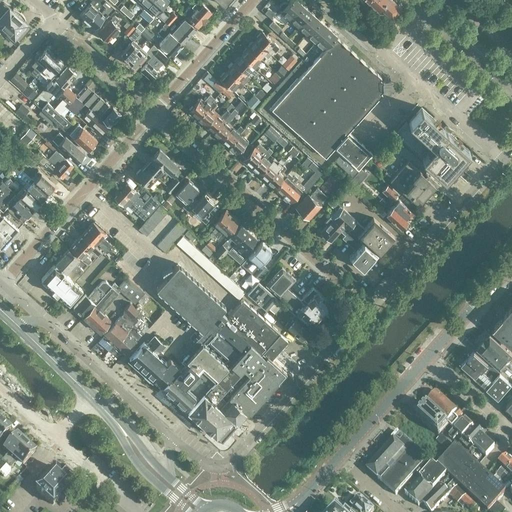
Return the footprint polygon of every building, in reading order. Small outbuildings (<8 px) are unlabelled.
[(85,20),(86,21),(105,0),(91,0),(92,0),(79,15),(81,16),(81,17),(84,20),(85,20)] [(105,0),(86,21),(88,22),(88,23),(90,26),(92,26),(94,27),(107,13),(109,15),(115,8),(105,0)] [(151,0),(147,5),(155,12),(166,0),(151,0)] [(199,26),(212,12),(198,0),(196,0),(190,7),(193,10),(188,16),(199,26)] [(297,0),(290,0),(287,3),(285,3),(282,3),(281,5),(280,8),(281,10),(280,11),(290,20),(303,5),(297,0)] [(393,17),(402,7),(394,0),(372,0),(381,7),(381,6),(393,17)] [(0,6),(0,29),(2,31),(20,11),(13,7),(11,9),(4,2),(0,6)] [(120,8),(125,13),(129,9),(123,4),(120,8)] [(311,12),(303,5),(290,20),(298,27),(311,12)] [(134,14),(129,9),(125,13),(130,18),(134,14)] [(20,11),(2,31),(16,44),(31,27),(23,20),(25,18),(20,11)] [(173,12),(169,16),(190,36),(196,29),(184,18),(181,21),(177,17),(177,16),(173,12)] [(320,20),(311,12),(298,27),(306,35),(320,20)] [(108,40),(119,28),(115,24),(119,19),(114,15),(98,32),(108,40)] [(190,36),(169,16),(165,21),(169,25),(170,24),(175,28),(172,31),(184,42),(190,36)] [(272,20),(268,25),(278,33),(282,29),(272,20)] [(320,20),(306,35),(315,42),(328,28),(320,20)] [(136,26),(141,31),(145,27),(139,22),(136,26)] [(135,28),(130,23),(120,34),(125,39),(135,28)] [(173,55),(183,44),(164,26),(158,32),(163,37),(159,42),(173,55)] [(134,40),(141,32),(136,28),(129,36),(134,40)] [(337,35),(328,28),(315,42),(323,50),(336,36),(337,35)] [(276,40),(277,38),(268,29),(266,31),(276,40)] [(262,31),(255,39),(270,53),(274,50),(270,47),(274,43),(262,31)] [(286,40),(289,37),(282,32),(280,35),(286,40)] [(286,40),(292,46),(295,43),(289,37),(286,40)] [(333,61),(348,45),(339,38),(324,53),(333,61)] [(270,53),(255,39),(248,47),(260,58),(264,54),(267,57),(270,53)] [(133,40),(121,53),(129,59),(140,47),(133,40)] [(167,58),(158,49),(153,44),(146,52),(151,56),(146,62),(146,63),(140,70),(151,79),(158,71),(154,67),(160,60),(163,62),(167,58)] [(342,69),(356,53),(348,45),(333,61),(342,69)] [(35,68),(31,72),(36,76),(40,72),(55,55),(47,47),(42,53),(40,51),(35,57),(37,59),(32,65),(35,68)] [(140,47),(129,59),(136,66),(148,53),(140,47)] [(260,58),(248,47),(241,55),(256,69),(260,65),(256,62),(260,58)] [(299,47),(297,50),(303,55),(306,52),(299,47)] [(55,55),(40,72),(48,79),(53,73),(54,74),(59,69),(57,68),(63,62),(55,55)] [(256,69),(241,55),(234,62),(246,73),(250,69),(253,72),(256,69)] [(287,68),(295,60),(290,56),(282,64),(287,68)] [(307,56),(305,58),(304,59),(310,64),(313,61),(307,56)] [(246,73),(234,62),(227,70),(243,84),(246,81),(242,78),(246,73)] [(323,64),(319,68),(323,72),(327,68),(323,64)] [(68,102),(76,94),(66,85),(76,74),(67,66),(56,79),(54,77),(51,81),(47,86),(54,93),(56,91),(68,102)] [(314,67),(308,75),(324,90),(331,82),(314,67)] [(275,71),(280,76),(283,73),(278,68),(275,71)] [(327,68),(323,72),(328,76),(331,72),(327,68)] [(243,84),(227,70),(220,78),(232,89),(236,85),(239,88),(243,84)] [(22,89),(28,83),(16,73),(10,79),(22,89)] [(308,75),(301,82),(317,97),(324,90),(308,75)] [(413,100),(389,78),(368,102),(391,123),(413,100)] [(301,82),(295,89),(311,104),(317,97),(301,82)] [(30,85),(24,91),(32,99),(38,93),(30,85)] [(110,125),(120,113),(112,107),(86,85),(77,96),(110,125)] [(230,97),(233,94),(225,87),(222,90),(230,97)] [(288,96),(305,111),(311,104),(295,89),(288,96)] [(252,93),(245,100),(252,107),(259,99),(252,93)] [(189,111),(197,118),(213,101),(215,98),(211,95),(205,102),(201,98),(189,111)] [(75,113),(84,103),(75,96),(67,106),(75,113)] [(282,103),(298,118),(305,111),(288,96),(282,103)] [(213,101),(197,118),(205,125),(216,112),(212,108),(216,104),(213,101)] [(26,118),(32,109),(22,102),(16,110),(26,118)] [(69,122),(59,113),(47,102),(41,109),(63,129),(69,122)] [(282,103),(276,110),(292,125),(298,118),(282,103)] [(379,121),(363,106),(356,114),(373,128),(379,121)] [(102,133),(109,125),(89,107),(82,115),(102,133)] [(442,126),(437,120),(422,107),(408,122),(434,145),(422,158),(445,178),(470,150),(449,132),(450,131),(452,133),(454,131),(442,120),(440,123),(443,125),(442,126)] [(216,112),(205,125),(212,132),(234,108),(230,112),(227,109),(220,116),(216,112)] [(234,108),(212,132),(220,139),(232,126),(228,122),(232,118),(238,111),(234,108)] [(54,122),(41,110),(37,114),(45,121),(49,124),(51,126),(54,122)] [(269,117),(285,132),(292,125),(276,110),(269,117)] [(254,111),(253,111),(248,117),(251,120),(257,114),(254,111)] [(251,120),(245,126),(249,130),(250,130),(255,124),(261,118),(261,117),(257,114),(251,120)] [(373,128),(356,114),(350,121),(366,135),(373,128)] [(307,140),(322,124),(314,117),(299,133),(307,140)] [(87,150),(96,139),(82,127),(74,120),(70,125),(78,132),(73,137),(87,150)] [(359,143),(366,135),(350,121),(343,128),(359,143)] [(314,146),(329,130),(322,124),(307,140),(314,146)] [(31,125),(21,136),(27,142),(37,131),(31,125)] [(232,126),(220,139),(228,146),(244,128),(240,125),(236,130),(232,126)] [(270,125),(265,130),(275,139),(279,134),(270,125)] [(244,128),(228,146),(236,153),(247,140),(243,136),(249,130),(245,126),(244,128)] [(321,153),(336,137),(329,130),(314,146),(321,153)] [(59,131),(52,139),(58,144),(57,145),(59,147),(64,151),(63,151),(76,163),(84,153),(71,142),(65,136),(59,131)] [(283,146),(287,141),(280,135),(276,139),(283,146)] [(329,159),(344,143),(336,137),(322,153),(329,159)] [(243,159),(251,167),(267,149),(259,142),(243,159)] [(267,149),(251,167),(259,174),(270,161),(266,157),(270,152),(272,150),(269,147),(267,149)] [(159,149),(152,157),(165,168),(174,176),(179,171),(175,168),(178,165),(159,149)] [(62,178),(73,166),(59,153),(51,162),(42,154),(37,160),(46,169),(49,166),(62,178)] [(334,160),(351,175),(352,176),(357,170),(339,154),(334,160)] [(31,166),(35,162),(27,155),(23,159),(31,166)] [(307,156),(306,158),(301,163),(305,168),(308,165),(312,161),(307,156)] [(165,168),(152,157),(144,166),(157,177),(165,168)] [(270,161),(259,174),(267,180),(282,163),(284,161),(281,158),(274,165),(270,161)] [(431,194),(439,184),(430,175),(427,177),(408,160),(390,180),(417,204),(421,199),(422,200),(429,192),(431,194)] [(312,161),(308,165),(315,171),(308,178),(313,183),(324,171),(312,161)] [(282,163),(267,180),(274,187),(286,175),(281,171),(286,166),(282,163)] [(18,174),(22,169),(17,165),(13,170),(18,174)] [(157,177),(144,166),(136,175),(149,186),(157,177)] [(37,176),(33,180),(48,194),(55,186),(37,170),(34,173),(37,176)] [(286,175),(274,187),(282,194),(298,177),(294,174),(292,176),(288,172),(286,175)] [(330,175),(320,186),(325,191),(335,179),(330,175)] [(170,193),(180,182),(175,177),(165,188),(170,193)] [(298,177),(282,194),(290,202),(304,186),(300,182),(301,180),(298,177)] [(48,194),(33,180),(30,178),(27,181),(30,184),(27,188),(41,202),(48,194)] [(182,206),(188,211),(197,200),(192,196),(198,189),(188,179),(177,192),(187,201),(182,206)] [(335,179),(325,191),(330,196),(338,187),(336,185),(338,183),(335,179)] [(27,217),(13,204),(20,197),(1,180),(0,181),(0,214),(2,216),(8,209),(23,222),(27,217)] [(128,183),(121,191),(148,215),(148,216),(157,206),(153,202),(146,205),(136,196),(139,194),(128,183)] [(407,218),(413,211),(399,199),(398,199),(396,197),(399,193),(388,184),(382,190),(392,200),(391,201),(394,204),(386,212),(401,226),(402,225),(404,225),(407,221),(407,219),(408,218),(407,218)] [(350,194),(353,190),(347,185),(344,188),(350,194)] [(41,202),(27,188),(23,186),(20,189),(24,192),(20,197),(34,210),(41,202)] [(296,207),(303,213),(322,191),(317,187),(310,195),(308,194),(296,207)] [(148,215),(121,191),(114,198),(124,208),(127,204),(144,219),(148,215)] [(322,191),(303,213),(309,218),(321,205),(319,204),(326,195),(322,191)] [(198,201),(197,200),(188,211),(190,209),(195,213),(197,210),(203,215),(200,218),(205,223),(213,214),(208,210),(214,203),(204,194),(198,201)] [(34,210),(20,197),(13,204),(27,217),(34,210)] [(163,205),(141,228),(148,235),(170,213),(163,205)] [(331,240),(338,232),(343,236),(345,234),(344,233),(356,220),(343,208),(321,231),(331,240)] [(2,216),(0,217),(0,246),(1,247),(23,222),(8,209),(2,216)] [(214,223),(218,226),(216,228),(216,227),(211,232),(214,235),(232,215),(226,209),(214,223)] [(232,215),(214,235),(217,238),(222,233),(221,232),(223,230),(227,234),(239,221),(232,215)] [(377,253),(393,235),(374,219),(365,229),(362,226),(361,227),(356,222),(350,228),(377,253)] [(181,222),(154,249),(161,256),(188,229),(181,222)] [(93,223),(87,229),(109,249),(112,245),(105,239),(104,241),(102,239),(106,234),(93,223)] [(230,236),(236,241),(237,242),(245,233),(247,234),(250,231),(241,223),(230,236)] [(343,236),(340,239),(355,253),(351,258),(363,269),(377,253),(350,228),(345,234),(343,236)] [(109,249),(87,229),(82,235),(102,254),(102,253),(95,246),(99,242),(101,244),(99,245),(106,251),(109,249)] [(204,243),(210,236),(205,231),(198,238),(204,243)] [(237,242),(236,241),(232,245),(241,253),(256,237),(250,231),(247,234),(245,233),(237,242)] [(102,254),(82,235),(76,241),(88,252),(91,249),(99,256),(102,254)] [(245,250),(249,254),(262,240),(258,236),(245,250)] [(220,258),(232,245),(226,240),(214,253),(220,258)] [(88,252),(76,241),(70,247),(83,258),(88,252)] [(271,250),(262,241),(241,263),(256,277),(266,266),(261,261),(271,250)] [(213,251),(216,248),(208,242),(206,245),(213,251)] [(69,249),(62,256),(80,273),(83,270),(79,266),(81,264),(77,260),(79,258),(69,249)] [(115,261),(119,257),(112,251),(109,255),(115,261)] [(80,273),(62,256),(55,263),(55,264),(64,272),(71,279),(76,274),(78,276),(80,273)] [(202,343),(223,320),(227,315),(221,310),(225,306),(224,304),(224,303),(221,301),(220,301),(218,299),(218,298),(215,295),(214,296),(212,294),(212,293),(209,290),(209,291),(206,288),(207,288),(203,285),(200,283),(201,283),(198,280),(197,280),(195,278),(195,277),(192,274),(191,275),(189,273),(189,272),(186,269),(185,270),(183,268),(184,267),(180,264),(180,265),(178,263),(156,288),(158,289),(157,290),(160,293),(161,292),(164,294),(163,295),(166,298),(167,297),(169,300),(172,303),(173,303),(175,305),(178,308),(181,310),(180,311),(184,314),(184,313),(187,315),(186,316),(189,319),(190,318),(193,320),(192,321),(195,324),(196,323),(198,326),(201,329),(202,329),(203,330),(204,330),(203,332),(201,335),(197,338),(181,353),(177,359),(182,362),(179,365),(170,357),(166,362),(160,356),(163,353),(160,350),(164,345),(154,336),(147,344),(144,342),(129,358),(145,372),(143,375),(149,380),(151,378),(152,378),(153,378),(154,379),(153,380),(156,382),(157,381),(158,383),(157,383),(160,386),(161,385),(162,386),(162,387),(184,408),(182,411),(185,414),(183,416),(194,425),(196,424),(202,424),(222,441),(247,413),(228,396),(249,373),(244,368),(240,373),(231,364),(227,365),(202,343)] [(41,279),(50,287),(64,272),(55,264),(54,264),(41,279)] [(282,265),(265,284),(310,325),(314,320),(316,322),(333,304),(312,285),(300,299),(287,287),(296,278),(282,265)] [(64,272),(50,287),(60,296),(73,281),(71,279),(64,272)] [(112,286),(84,317),(87,320),(100,332),(111,320),(101,311),(118,292),(117,292),(119,289),(134,303),(137,300),(143,305),(147,300),(150,297),(127,277),(116,290),(112,286)] [(73,281),(60,296),(69,304),(83,289),(73,281)] [(85,294),(73,308),(84,317),(112,286),(106,281),(102,281),(88,297),(85,294)] [(274,312),(282,302),(276,297),(258,281),(247,293),(266,310),(268,307),(274,312)] [(228,396),(247,413),(276,381),(277,382),(286,371),(268,355),(283,337),(279,333),(280,332),(242,298),(227,315),(223,320),(202,343),(227,365),(231,364),(240,373),(244,368),(249,373),(228,396)] [(298,316),(282,302),(274,312),(279,317),(282,314),(288,320),(284,324),(301,339),(308,331),(295,319),(298,316)] [(120,316),(103,335),(114,344),(115,345),(143,315),(141,314),(138,311),(130,303),(124,310),(129,314),(127,316),(123,313),(120,316)] [(511,306),(492,328),(511,345),(511,306)] [(143,315),(115,345),(124,353),(125,354),(138,338),(152,323),(143,315)] [(511,355),(489,334),(486,337),(485,337),(480,343),(476,348),(478,349),(501,370),(511,357),(511,355)] [(505,381),(475,354),(464,366),(494,394),(505,381)] [(452,427),(462,416),(437,392),(426,404),(448,424),(452,427)] [(448,424),(426,404),(416,415),(438,436),(448,424)] [(465,418),(454,430),(449,436),(453,440),(458,434),(462,437),(473,425),(465,418)] [(0,422),(0,440),(10,429),(1,421),(0,422)] [(463,445),(466,448),(470,452),(474,447),(486,457),(494,448),(483,437),(484,436),(475,427),(459,445),(461,447),(463,445)] [(399,434),(386,448),(367,470),(396,495),(428,459),(399,434)] [(16,435),(4,448),(4,449),(9,453),(0,462),(0,471),(21,448),(26,443),(16,435)] [(441,436),(438,438),(438,439),(436,441),(447,451),(448,452),(453,446),(441,436)] [(26,443),(21,448),(0,471),(0,474),(3,477),(6,477),(11,471),(10,471),(10,469),(17,461),(22,466),(35,452),(26,443)] [(491,480),(458,448),(456,447),(438,466),(487,511),(505,492),(499,487),(495,483),(491,480)] [(502,468),(495,475),(491,480),(495,483),(511,464),(511,461),(506,455),(498,464),(502,468)] [(432,464),(405,494),(419,506),(422,502),(422,503),(446,475),(437,467),(436,467),(432,464)] [(511,464),(495,483),(499,487),(510,475),(511,476),(511,464)] [(35,490),(44,497),(64,474),(61,471),(60,473),(55,468),(47,477),(43,473),(36,480),(40,484),(35,490)] [(64,474),(44,497),(52,505),(60,497),(64,501),(68,496),(64,492),(72,484),(67,479),(68,478),(64,474)] [(446,475),(422,503),(430,511),(431,511),(450,495),(458,504),(462,508),(466,505),(471,511),(475,507),(478,510),(479,511),(482,509),(478,504),(477,505),(467,495),(458,486),(446,475)] [(333,511),(372,511),(374,510),(358,497),(350,506),(352,507),(347,511),(339,511),(336,509),(333,511)] [(487,511),(504,511),(505,511),(496,503),(488,511),(487,511)]
